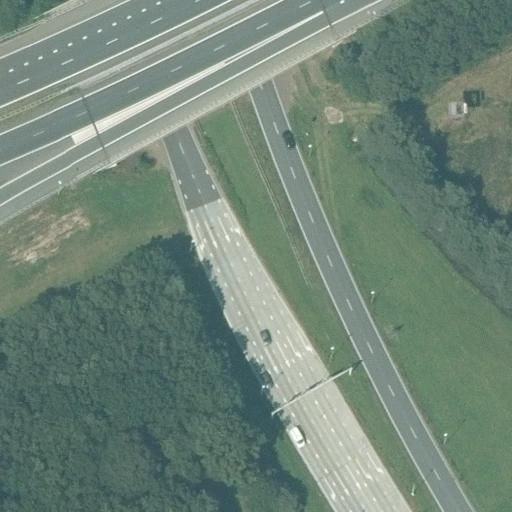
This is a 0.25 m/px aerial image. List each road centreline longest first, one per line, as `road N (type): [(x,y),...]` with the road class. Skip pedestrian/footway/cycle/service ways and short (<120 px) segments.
road 1 (trunk): [(128,0),(231,265),(365,511)]
road 2 (trunk): [(457,511),(370,358),(234,0)]
road 3 (motorway): [(0,198),(318,0)]
road 4 (motorway): [(0,151),(318,0)]
road 5 (motorway): [(200,0),(0,92)]
